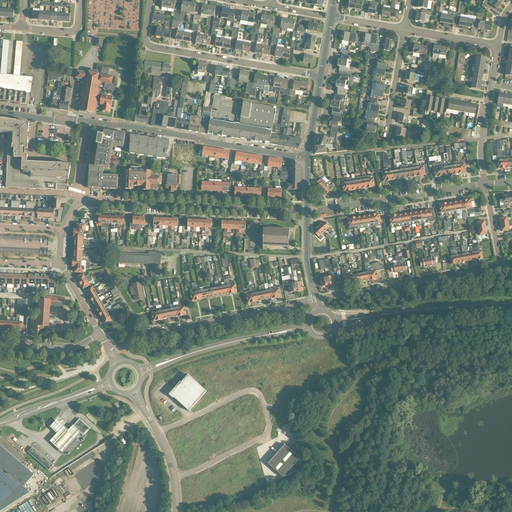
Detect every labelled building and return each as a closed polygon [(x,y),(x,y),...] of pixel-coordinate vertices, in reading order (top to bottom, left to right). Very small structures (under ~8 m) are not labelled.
[(355,9),(356,1),(350,0),(349,0),(348,8),(355,9)] [(356,0),(356,1),(355,9),(362,11),(363,2),(362,0),(356,0)] [(397,0),(391,0),(390,10),(389,17),(396,18),(397,11),(395,10),(396,5),(394,5),(395,1),(397,1),(397,0)] [(428,1),(424,1),(420,0),(419,0),(418,8),(427,9),(428,1)] [(497,10),(501,4),(496,0),(490,0),(488,3),(485,0),(483,3),(483,4),(490,9),(493,6),(497,10)] [(368,12),(368,14),(375,15),(375,14),(376,12),(376,10),(377,4),(372,3),(372,4),(370,3),(369,9),(368,12)] [(488,12),(490,9),(483,4),(481,6),(488,12)] [(208,16),(209,7),(203,6),(201,15),(208,16)] [(383,8),(382,16),(389,17),(390,10),(383,8)] [(227,19),(229,10),(222,9),(221,18),(222,18),(227,19)] [(227,21),(234,23),(234,22),(234,20),(235,11),(229,10),(227,19),(227,21)] [(458,16),(458,14),(449,10),(448,12),(448,15),(446,27),(448,27),(449,24),(453,25),(452,28),(455,28),(457,19),(458,16)] [(417,15),(416,21),(420,22),(423,23),(424,23),(425,18),(425,15),(429,16),(434,17),(435,13),(429,13),(423,11),(422,11),(422,14),(419,14),(417,13),(417,15)] [(247,23),(249,13),(242,12),(241,21),(247,23)] [(247,23),(254,24),(255,14),(249,13),(247,23)] [(446,27),(448,15),(442,14),(441,14),(440,23),(444,24),(443,26),(446,27)] [(262,16),(261,25),(267,26),(269,17),(262,16)] [(267,28),(274,29),(274,28),(274,27),(274,26),(275,18),(269,17),(267,26),(267,28)] [(460,17),(460,20),(457,19),(455,28),(458,29),(459,26),(463,27),(462,29),(465,30),(467,18),(460,17)] [(474,31),(476,23),(473,22),(473,19),(467,18),(465,30),(467,30),(468,28),(472,28),(471,31),(474,31)] [(287,29),(288,20),(282,19),(281,28),(280,28),(282,28),(281,31),(282,31),(285,32),(287,32),(287,31),(287,29)] [(484,33),(486,22),(479,21),(479,23),(476,23),(474,31),(477,32),(478,29),(481,30),(481,33),(484,33)] [(486,22),(484,33),(486,34),(487,31),(491,32),(492,23),(486,22)] [(297,28),(297,31),(306,33),(306,30),(308,30),(308,31),(317,32),(318,25),(309,24),(307,23),(306,23),(305,27),(304,27),(303,26),(299,25),(299,28),(297,28)] [(163,38),(164,30),(157,28),(156,37),(163,38)] [(164,30),(163,38),(170,39),(172,31),(164,30)] [(183,41),(184,33),(177,31),(176,40),(183,41)] [(184,33),(183,41),(190,43),(191,34),(184,33)] [(349,42),(350,34),(344,33),(342,36),(341,41),(348,42),(349,42)] [(359,46),(360,39),(358,38),(356,35),(350,34),(349,42),(357,44),(356,46),(359,46)] [(360,39),(359,46),(362,46),(369,48),(371,37),(369,36),(369,35),(365,34),(363,37),(363,39),(360,39)] [(203,45),(204,36),(197,35),(195,44),(203,45)] [(222,48),(224,40),(224,37),(215,35),(213,43),(216,44),(215,47),(222,48)] [(379,52),(379,50),(381,42),(378,42),(379,40),(377,36),(371,35),(371,37),(369,48),(371,51),(377,49),(377,52),(379,52)] [(204,36),(203,45),(210,46),(211,37),(204,36)] [(305,37),(304,42),(307,43),(315,44),(316,37),(311,36),(306,36),(306,38),(305,37)] [(94,47),(102,48),(103,40),(96,39),(94,47)] [(224,40),(222,48),(230,49),(231,41),(224,40)] [(381,42),(379,50),(383,51),(390,52),(392,41),(386,40),(384,43),(381,42)] [(6,41),(5,54),(34,57),(34,59),(37,59),(37,57),(38,44),(6,41)] [(242,51),(244,43),(237,42),(235,50),(242,51)] [(244,43),(242,51),(249,53),(251,44),(244,43)] [(313,51),(315,44),(307,43),(306,49),(306,50),(313,51)] [(262,55),(264,46),(256,45),(255,54),(262,55)] [(419,55),(421,46),(414,45),(413,49),(409,48),(409,53),(413,53),(419,55)] [(269,56),(271,47),(264,46),(262,55),(269,56)] [(421,46),(419,55),(426,56),(428,47),(421,46)] [(439,55),(441,47),(434,46),(432,54),(433,54),(439,55)] [(284,49),(276,47),(275,57),(282,58),(284,49)] [(441,47),(439,55),(446,56),(447,48),(441,47)] [(284,49),(282,58),(289,59),(291,50),(284,49)] [(350,54),(348,54),(342,53),(341,59),(338,60),(337,63),(346,65),(346,64),(347,60),(349,60),(350,54)] [(312,57),(304,56),(303,63),(311,64),(312,57)] [(378,62),(377,70),(384,71),(385,68),(386,69),(387,65),(384,63),(384,60),(379,59),(377,59),(377,61),(378,62)] [(33,64),(4,61),(3,74),(35,77),(36,64),(37,62),(33,62),(33,64)] [(170,65),(145,62),(143,73),(155,75),(155,71),(169,73),(170,65)] [(346,69),(346,65),(337,63),(337,66),(339,68),(338,74),(340,74),(351,76),(351,73),(347,73),(348,69),(346,69)] [(103,91),(104,91),(105,91),(112,92),(114,90),(115,86),(114,85),(113,85),(114,82),(112,82),(113,77),(107,76),(108,72),(102,71),(102,68),(103,65),(97,65),(96,71),(91,71),(89,72),(89,73),(77,71),(76,79),(78,79),(77,82),(81,82),(80,88),(82,88),(79,100),(81,101),(79,112),(96,115),(97,107),(97,103),(99,104),(100,95),(101,91),(100,91),(100,90),(103,90),(103,91)] [(199,65),(198,69),(197,73),(198,73),(205,74),(206,66),(199,65)] [(222,77),(223,69),(216,68),(215,76),(222,77)] [(223,69),(222,77),(228,78),(230,70),(223,69)] [(374,69),(372,77),(374,77),(374,80),(381,81),(381,78),(384,77),(385,74),(384,74),(384,71),(377,70),(374,69)] [(249,94),(251,81),(248,81),(249,73),(241,72),(241,71),(239,82),(247,83),(245,93),(249,94)] [(416,75),(412,74),(407,73),(405,80),(414,82),(415,81),(416,75)] [(350,78),(351,76),(340,74),(339,80),(336,81),(336,84),(345,86),(346,81),(348,82),(348,78),(350,78)] [(261,85),(262,76),(255,75),(254,82),(251,81),(249,94),(249,96),(255,97),(256,88),(260,89),(261,85)] [(269,96),(269,92),(271,85),(268,84),(269,77),(262,76),(261,85),(265,86),(264,91),(266,92),(265,95),(269,96)] [(154,77),(152,98),(157,98),(160,96),(162,78),(154,77)] [(280,88),(282,80),(275,78),(274,85),(271,85),(269,92),(275,93),(276,88),(280,88)] [(289,96),(290,88),(287,87),(288,81),(282,80),(280,88),(284,89),(283,95),(289,96)] [(374,80),(373,83),(376,83),(375,91),(383,92),(383,89),(384,90),(385,86),(382,84),(380,84),(381,81),(374,80)] [(299,92),(301,83),(294,82),(293,88),(290,88),(289,96),(295,97),(296,91),(299,92)] [(63,88),(64,84),(59,83),(58,93),(54,92),(51,109),(60,110),(63,88)] [(301,83),(299,92),(303,92),(303,96),(306,97),(306,96),(308,97),(309,91),(307,91),(308,84),(301,83)] [(346,90),(344,90),(345,86),(336,84),(335,87),(338,89),(337,95),(346,96),(346,90)] [(223,86),(216,85),(214,94),(222,95),(223,86)] [(403,94),(406,95),(406,98),(415,99),(416,95),(412,94),(413,88),(404,87),(403,94)] [(71,89),(63,88),(60,110),(68,111),(71,89)] [(31,89),(26,89),(26,93),(24,92),(24,94),(0,90),(0,99),(1,100),(6,101),(12,102),(17,103),(22,103),(28,104),(28,105),(29,103),(30,103),(32,94),(30,94),(31,89)] [(103,95),(104,91),(103,91),(103,90),(100,90),(100,91),(101,91),(100,95),(99,104),(97,103),(97,107),(103,108),(102,112),(109,114),(111,107),(112,101),(114,101),(115,98),(113,98),(113,97),(103,95)] [(370,98),(370,101),(377,102),(378,99),(380,99),(383,98),(384,95),(382,95),(383,92),(375,91),(374,98),(370,98)] [(346,96),(337,95),(335,95),(334,100),(331,101),(330,105),(344,107),(346,96)] [(437,114),(440,114),(442,115),(445,100),(428,97),(425,112),(431,113),(431,112),(437,113),(437,114)] [(178,110),(175,129),(182,130),(183,120),(181,120),(182,114),(183,104),(184,99),(180,99),(180,101),(179,108),(178,108),(178,110)] [(168,117),(166,128),(175,129),(178,110),(178,108),(179,108),(180,101),(175,100),(174,108),(173,113),(172,112),(169,112),(168,117)] [(412,102),(407,101),(402,100),(401,108),(410,110),(412,102)] [(370,102),(369,103),(371,103),(370,111),(377,112),(378,110),(379,110),(380,107),(377,104),(377,102),(370,101),(370,102)] [(232,139),(244,141),(270,145),(273,124),(276,108),(275,107),(275,108),(250,103),(243,102),(240,124),(235,123),(234,124),(210,120),(207,134),(212,135),(212,133),(218,134),(217,136),(226,138),(227,136),(232,137),(232,139)] [(142,104),(141,107),(140,107),(139,116),(136,116),(135,122),(147,124),(148,118),(146,117),(147,108),(146,108),(146,105),(142,104)] [(169,105),(165,104),(161,104),(159,115),(153,114),(151,125),(166,128),(168,117),(167,117),(169,105)] [(344,107),(330,105),(330,108),(332,110),(331,115),(333,116),(342,117),(343,110),(344,110),(345,109),(345,108),(345,107),(344,107)] [(199,133),(204,107),(199,107),(197,115),(198,115),(198,116),(194,116),(194,117),(191,117),(191,116),(190,122),(188,131),(199,133)] [(207,134),(210,120),(211,117),(210,117),(212,109),(204,107),(199,133),(207,135),(207,134)] [(289,123),(289,121),(290,117),(286,116),(288,109),(284,109),(281,126),(281,125),(277,147),(284,148),(288,129),(289,123)] [(366,121),(374,122),(374,120),(377,119),(378,115),(377,115),(377,112),(370,111),(368,119),(367,118),(366,121)] [(191,116),(191,117),(192,114),(187,113),(186,121),(183,120),(182,130),(188,131),(190,122),(191,116)] [(409,116),(405,115),(400,115),(398,122),(407,124),(409,116)] [(341,123),(342,117),(333,116),(332,121),(329,122),(329,126),(332,126),(331,129),(340,130),(340,127),(338,127),(339,122),(341,123)] [(29,127),(29,123),(26,122),(17,121),(13,121),(6,120),(2,119),(0,118),(0,133),(7,133),(9,133),(8,149),(12,149),(14,149),(14,154),(12,154),(8,154),(8,155),(6,188),(30,189),(66,191),(67,191),(68,183),(70,168),(71,165),(68,164),(68,165),(67,165),(67,164),(62,164),(57,164),(54,164),(49,164),(46,163),(41,163),(38,163),(34,163),(30,163),(29,163),(27,163),(27,155),(26,155),(25,155),(26,150),(27,150),(28,150),(28,145),(28,141),(28,137),(28,134),(29,130),(29,127)] [(366,121),(361,120),(362,125),(367,125),(366,132),(375,133),(376,127),(373,125),(374,122),(366,121)] [(277,147),(281,125),(273,124),(270,145),(277,147)] [(293,139),(291,149),(297,150),(300,148),(303,141),(305,137),(306,127),(306,125),(300,124),(298,133),(295,132),(294,139),(293,139)] [(406,130),(402,129),(397,128),(396,136),(405,137),(406,130)] [(292,130),(288,129),(284,148),(291,149),(293,139),(292,138),(292,134),(291,134),(292,130)] [(340,130),(331,129),(330,137),(326,135),(325,137),(324,137),(320,135),(315,147),(337,145),(336,141),(336,140),(336,139),(337,133),(339,133),(340,130)] [(88,187),(88,188),(102,189),(104,189),(107,189),(107,188),(109,188),(109,189),(111,189),(114,189),(114,188),(117,188),(116,190),(117,190),(118,177),(101,177),(102,167),(109,168),(113,144),(124,146),(126,134),(104,130),(103,135),(98,134),(98,136),(97,136),(96,142),(97,142),(97,144),(94,166),(89,166),(89,170),(91,170),(90,173),(89,173),(89,174),(90,174),(90,177),(89,176),(88,185),(90,185),(90,187),(88,187)] [(131,136),(131,141),(130,154),(131,154),(131,155),(136,155),(136,154),(139,155),(138,156),(147,156),(147,157),(156,158),(166,159),(166,158),(167,158),(168,151),(169,143),(166,143),(166,141),(157,141),(157,140),(149,139),(149,138),(140,138),(140,137),(131,136)] [(337,145),(315,147),(315,154),(327,153),(326,150),(327,149),(328,150),(336,149),(337,152),(348,151),(347,148),(347,144),(337,145)] [(209,157),(210,148),(204,147),(202,156),(208,157),(209,157)] [(455,174),(454,166),(452,166),(451,160),(450,160),(450,156),(451,155),(450,148),(446,148),(447,154),(448,160),(448,163),(450,175),(455,174)] [(222,159),(223,150),(217,149),(215,158),(215,159),(218,160),(218,158),(222,159)] [(387,153),(382,154),(382,155),(383,160),(383,162),(384,165),(386,165),(388,181),(393,180),(392,172),(390,172),(387,153)] [(445,176),(450,175),(448,163),(448,160),(447,154),(444,154),(444,159),(441,160),(442,162),(443,162),(445,176)] [(458,158),(461,174),(466,173),(465,167),(468,166),(467,158),(464,159),(464,160),(461,160),(460,158),(462,158),(461,156),(460,156),(460,157),(458,158)] [(274,168),(276,159),(269,158),(268,166),(274,168)] [(276,159),(274,168),(278,168),(278,170),(281,170),(282,160),(276,159)] [(419,164),(418,164),(420,176),(425,175),(425,174),(428,174),(427,165),(423,165),(423,166),(421,167),(420,163),(423,162),(422,159),(419,159),(418,160),(418,162),(419,164)] [(429,162),(428,162),(430,172),(430,177),(434,176),(434,178),(440,177),(438,162),(437,161),(429,162)] [(254,174),(254,176),(257,176),(259,177),(263,177),(264,171),(265,166),(261,165),(261,168),(260,170),(260,171),(259,174),(254,174)] [(299,170),(292,170),(291,184),(287,184),(287,190),(302,190),(302,168),(299,168),(299,170)] [(125,173),(124,186),(125,186),(125,189),(133,190),(133,186),(142,187),(142,190),(151,190),(156,190),(156,189),(159,189),(159,185),(161,185),(161,183),(162,183),(162,180),(162,179),(162,177),(159,177),(160,173),(156,173),(156,171),(151,171),(151,170),(146,169),(146,171),(141,171),(131,170),(125,170),(125,173)] [(180,187),(181,176),(176,175),(168,175),(167,183),(166,183),(166,184),(166,189),(167,189),(168,191),(169,191),(168,193),(174,193),(174,191),(176,190),(176,189),(177,189),(177,187),(180,187)] [(320,180),(315,185),(317,187),(316,188),(319,191),(327,184),(324,181),(322,178),(321,179),(320,180)] [(222,183),(221,192),(228,192),(228,191),(231,192),(231,183),(229,183),(228,183),(222,183)] [(330,186),(327,183),(327,184),(319,191),(323,194),(324,193),(326,195),(330,190),(333,188),(333,187),(335,185),(333,183),(331,186),(331,185),(330,186)] [(274,198),(275,190),(265,189),(265,197),(268,197),(268,198),(274,198)] [(500,209),(509,209),(510,208),(509,196),(503,196),(503,205),(500,206),(500,209)] [(474,213),(481,212),(481,208),(474,209),(474,208),(472,208),(470,200),(465,201),(468,217),(470,217),(469,214),(470,214),(471,214),(471,213),(474,213)] [(7,216),(15,216),(16,201),(11,201),(11,208),(8,208),(7,216)] [(22,217),(30,217),(30,202),(26,202),(26,209),(23,209),(22,217)] [(425,211),(427,223),(428,222),(428,223),(429,223),(429,222),(436,221),(434,210),(431,210),(425,211)] [(105,229),(105,216),(99,216),(94,216),(96,223),(98,223),(102,224),(102,228),(105,229)] [(138,228),(139,218),(133,217),(133,222),(130,222),(130,228),(135,228),(139,228),(138,228)] [(138,228),(139,228),(142,228),(142,225),(147,226),(147,222),(145,222),(145,218),(139,218),(138,228)] [(319,226),(324,232),(327,230),(330,232),(332,230),(325,222),(323,225),(322,223),(319,226)] [(476,230),(486,228),(484,222),(477,223),(477,227),(475,227),(476,230)] [(511,223),(501,225),(502,232),(510,230),(509,227),(511,226),(511,223)] [(263,230),(263,250),(267,250),(267,246),(288,247),(289,242),(292,242),(292,236),(289,236),(289,230),(268,229),(268,226),(264,225),(263,230)] [(321,235),(324,232),(319,226),(315,229),(316,230),(314,232),(319,237),(321,240),(323,238),(321,235)] [(472,261),(470,253),(468,253),(466,241),(463,241),(464,246),(467,262),(472,261)] [(474,244),(477,260),(483,259),(481,251),(479,252),(478,243),(474,244)] [(461,263),(460,255),(457,255),(456,247),(453,248),(456,264),(461,263)] [(369,252),(368,252),(368,255),(370,254),(371,254),(372,259),(376,259),(375,250),(369,251),(369,252)] [(160,261),(161,252),(148,252),(148,254),(117,252),(117,257),(118,257),(118,263),(118,264),(118,263),(126,263),(126,264),(126,263),(134,264),(135,264),(142,264),(142,265),(143,265),(143,264),(150,264),(150,265),(151,265),(151,268),(150,268),(152,279),(160,278),(159,268),(159,267),(159,265),(160,265),(160,261)] [(427,259),(428,267),(433,266),(432,265),(435,264),(434,258),(439,257),(438,253),(430,254),(431,258),(427,259)] [(398,264),(399,272),(403,272),(403,270),(406,270),(404,258),(401,258),(401,260),(399,261),(398,256),(396,257),(397,261),(398,264)] [(428,267),(427,259),(423,259),(422,256),(419,257),(420,260),(419,260),(421,267),(424,266),(424,268),(428,267)] [(292,267),(293,271),(296,271),(295,265),(300,264),(300,259),(290,261),(292,267)] [(399,272),(398,264),(394,265),(393,261),(390,262),(392,272),(395,272),(395,273),(399,272)] [(369,266),(372,280),(378,279),(376,271),(383,270),(382,265),(380,265),(380,263),(372,264),(372,265),(370,266),(369,266)] [(294,277),(293,271),(292,267),(286,268),(287,276),(290,275),(291,280),(282,281),(283,286),(286,286),(288,285),(290,293),(296,292),(293,277),(294,277)] [(345,286),(350,285),(347,267),(344,267),(344,270),(342,271),(345,286)] [(348,267),(347,267),(350,285),(355,284),(355,283),(354,275),(353,271),(352,269),(348,270),(348,267)] [(80,284),(91,278),(89,275),(85,277),(84,274),(77,278),(80,284)] [(328,286),(326,278),(323,278),(322,274),(319,275),(320,279),(321,287),(328,286)] [(293,277),(296,292),(303,290),(301,283),(300,276),(297,277),(294,277),(293,277)] [(91,278),(80,284),(83,290),(90,286),(89,283),(92,281),(91,278)] [(132,287),(130,287),(132,295),(134,295),(136,301),(144,299),(143,294),(141,288),(140,283),(132,285),(132,287)] [(264,284),(261,285),(261,286),(262,288),(264,300),(269,299),(268,291),(266,291),(264,284)] [(214,297),(213,289),(210,289),(209,285),(206,286),(208,298),(214,297)] [(248,304),(253,303),(250,285),(249,286),(247,286),(247,289),(249,289),(250,291),(245,292),(245,296),(246,296),(248,304)] [(258,301),(257,293),(256,293),(256,289),(253,289),(252,285),(250,285),(253,303),(258,302),(258,301)] [(89,297),(100,291),(98,288),(95,290),(93,287),(86,291),(89,297)] [(100,291),(89,297),(92,302),(99,298),(98,296),(101,294),(100,291)] [(50,307),(50,297),(43,296),(38,299),(38,304),(37,303),(36,310),(38,311),(37,321),(31,321),(31,333),(34,333),(45,334),(45,326),(48,327),(50,307)] [(99,298),(92,302),(95,308),(106,301),(105,299),(101,301),(99,298)] [(104,306),(107,303),(106,301),(95,308),(98,313),(105,309),(104,306)] [(101,318),(112,312),(110,309),(107,311),(105,309),(98,313),(101,318)] [(112,312),(101,318),(105,324),(111,320),(110,317),(113,315),(112,312)] [(189,410),(206,392),(188,375),(181,383),(180,382),(169,394),(173,398),(174,397),(189,410)] [(80,419),(73,426),(81,433),(83,435),(90,428),(87,426),(80,419)] [(62,453),(81,433),(73,426),(69,431),(57,421),(50,428),(57,435),(50,442),(62,453)] [(284,445),(268,464),(283,477),(303,468),(298,451),(295,441),(288,448),(284,445)] [(0,511),(30,493),(23,487),(34,475),(21,464),(0,445),(0,511)] [(32,448),(30,450),(28,452),(49,471),(51,468),(53,466),(32,448)]
